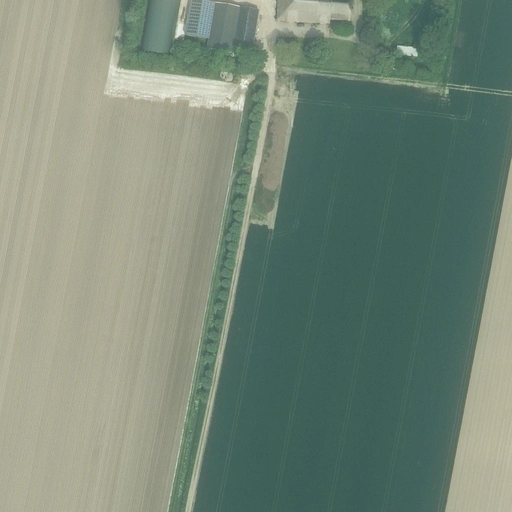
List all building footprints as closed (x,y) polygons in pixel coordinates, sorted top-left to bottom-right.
[(170,58),(177,0),(148,0),(141,54),(170,58)] [(199,39),(197,52),(204,53),(206,40),(209,40),(215,4),(191,0),(185,36),(199,39)] [(278,0),(277,21),(330,25),(331,22),(339,22),(339,25),(339,27),(349,29),(351,0),(278,0)] [(233,52),(252,55),(259,11),(240,8),(240,10),(238,21),(233,52)] [(397,56),(418,58),(419,49),(405,47),(406,42),(399,42),(398,47),(397,47),(397,56)] [(310,190),(322,191),(323,179),(311,178),(310,190)]
